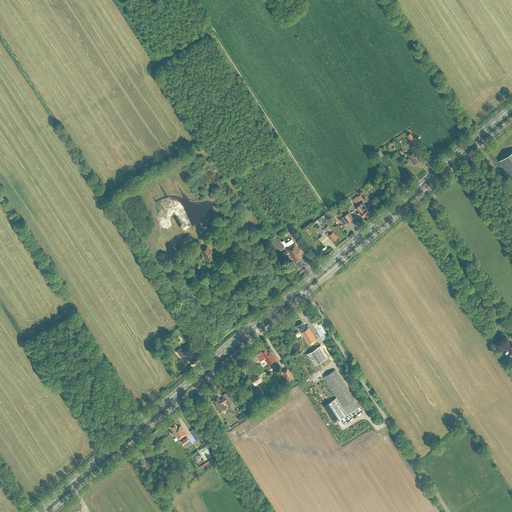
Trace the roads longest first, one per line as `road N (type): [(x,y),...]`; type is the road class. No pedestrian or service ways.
road 1 (track): [(318,257),(296,225),(322,207),(207,26),(154,58),(117,0)]
road 2 (primary): [(68,483),(168,398)]
road 3 (unclassified): [(74,491),(174,406)]
